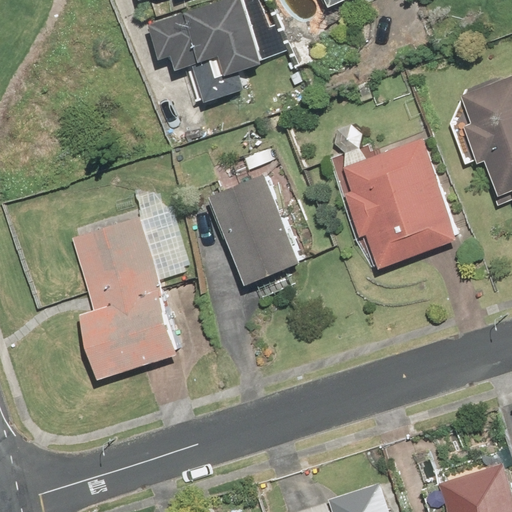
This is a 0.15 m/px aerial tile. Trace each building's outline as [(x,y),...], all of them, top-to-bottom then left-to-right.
[(213,0),(159,18),(173,62),(186,57),(189,64),(207,58),(217,89),(252,77),(248,65),(276,56),(257,0),(213,0)] [(511,218),(511,217),(511,74),(462,95),(511,218)] [(387,266),(467,236),(429,135),(349,165),(387,266)] [(274,144),(250,152),(256,170),(280,162),(274,144)] [(219,191),(254,281),(310,259),(275,169),(219,191)] [(90,312),(111,373),(189,348),(145,215),(78,237),(101,309),(90,312)] [(440,483),(448,511),(511,511),(511,473),(509,462),(440,483)] [(393,511),(383,481),(334,497),(338,511),(393,511)]
